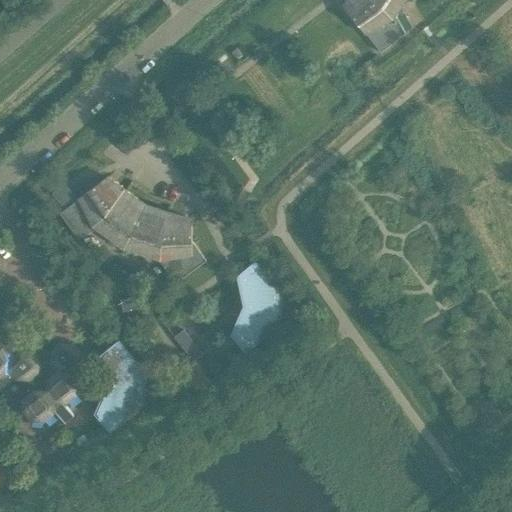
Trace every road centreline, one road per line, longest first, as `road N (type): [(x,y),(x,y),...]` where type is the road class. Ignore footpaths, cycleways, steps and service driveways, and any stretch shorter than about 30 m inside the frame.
road 1 (tertiary): [(0,179),(204,0)]
road 2 (unknown): [(0,107),(120,0)]
